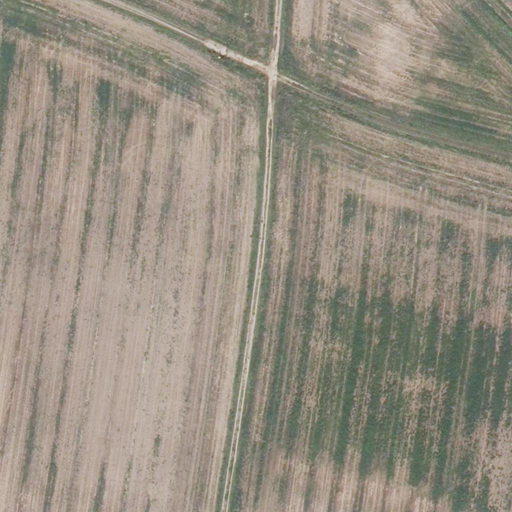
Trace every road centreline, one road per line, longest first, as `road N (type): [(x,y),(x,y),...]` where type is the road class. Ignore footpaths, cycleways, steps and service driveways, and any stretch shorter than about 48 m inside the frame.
road 1 (track): [(225,511),(266,203),(279,0)]
road 2 (track): [(109,0),(386,123),(511,164)]
